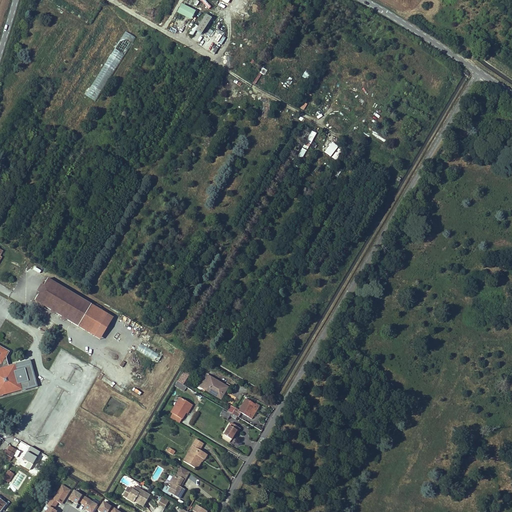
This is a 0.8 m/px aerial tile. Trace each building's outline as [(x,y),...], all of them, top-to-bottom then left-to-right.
[(46,0),(87,23),(96,6),(86,0),(46,0)] [(177,12),(192,19),(196,10),(182,3),(177,12)] [(206,15),(196,31),(201,34),(212,18),(206,15)] [(113,74),(133,36),(125,31),(105,70),(113,74)] [(86,96),(96,101),(108,77),(98,72),(86,96)] [(283,87),(288,89),(292,80),(287,78),(283,87)] [(303,158),(316,133),(311,130),(298,156),(303,158)] [(331,156),(338,146),(332,141),(324,152),(331,156)] [(332,157),(335,160),(343,150),(339,147),(332,157)] [(103,312),(48,279),(35,300),(90,333),(103,312)] [(103,312),(90,333),(100,339),(113,318),(103,312)] [(159,343),(162,339),(155,335),(152,340),(159,343)] [(161,345),(175,353),(178,349),(164,340),(161,345)] [(137,351),(160,362),(164,355),(140,345),(137,351)] [(0,395),(22,390),(15,365),(8,367),(6,357),(9,352),(0,346),(0,395)] [(179,382),(183,385),(192,371),(187,368),(179,382)] [(210,369),(200,387),(221,399),(228,388),(214,380),(218,374),(210,369)] [(183,385),(179,382),(178,381),(175,386),(184,391),(187,387),(184,385),(183,385)] [(171,413),(172,413),(181,398),(180,397),(171,413)] [(192,405),(181,398),(172,413),(173,414),(181,419),(182,419),(189,408),(190,409),(192,405)] [(255,404),(245,398),(239,410),(231,406),(228,411),(238,417),(241,413),(248,417),(255,404)] [(255,404),(248,417),(252,419),(260,405),(256,403),(255,404)] [(231,415),(223,410),(220,415),(228,420),(231,415)] [(181,419),(173,414),(170,418),(179,423),(181,419)] [(222,434),(220,437),(229,443),(236,431),(238,432),(240,429),(231,423),(224,435),(222,434)] [(188,452),(183,461),(195,468),(202,458),(204,459),(207,454),(200,449),(203,443),(196,439),(192,446),(194,447),(190,453),(188,452)] [(9,446),(3,458),(10,462),(14,456),(17,450),(9,446)] [(17,450),(14,456),(18,458),(22,453),(17,450)] [(173,476),(169,483),(172,484),(170,488),(168,487),(165,485),(162,491),(170,496),(171,494),(179,499),(185,490),(179,487),(183,480),(185,481),(189,472),(181,467),(176,477),(173,476)] [(10,485),(18,490),(27,475),(18,470),(10,485)] [(8,482),(13,474),(8,471),(3,479),(8,482)] [(188,478),(199,485),(202,482),(191,474),(188,478)] [(56,493),(47,505),(50,507),(46,511),(56,511),(57,511),(54,509),(56,506),(58,502),(62,504),(71,490),(63,486),(58,494),(56,493)] [(134,502),(134,501),(135,499),(145,505),(150,495),(134,486),(133,488),(127,498),(134,502)] [(131,489),(128,487),(123,495),(127,498),(133,488),(131,487),(131,489)] [(69,499),(77,504),(78,502),(86,506),(84,509),(88,511),(92,511),(97,505),(89,501),(90,500),(82,495),(82,496),(74,491),(69,499)] [(169,501),(162,497),(158,504),(164,508),(169,501)] [(113,511),(115,509),(112,506),(111,507),(103,502),(98,511),(100,511),(113,511)]
